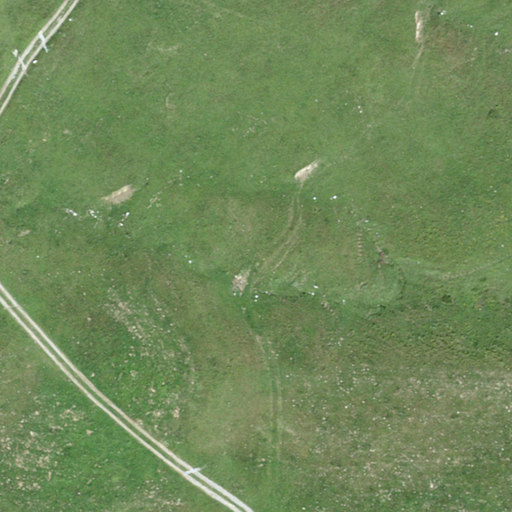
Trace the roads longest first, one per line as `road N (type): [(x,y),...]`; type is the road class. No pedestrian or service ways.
road 1 (track): [(248,511),(69,378),(0,292)]
road 2 (track): [(0,104),(76,0)]
